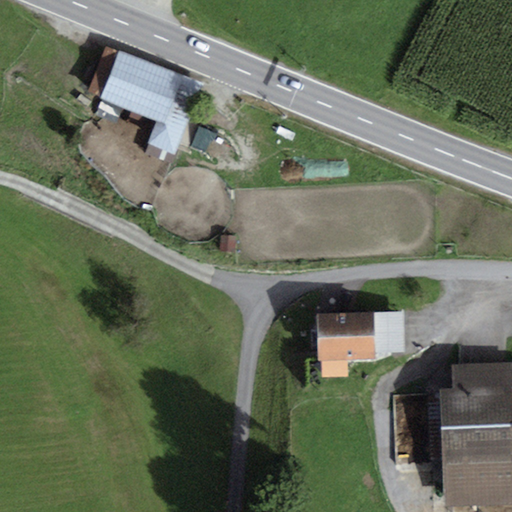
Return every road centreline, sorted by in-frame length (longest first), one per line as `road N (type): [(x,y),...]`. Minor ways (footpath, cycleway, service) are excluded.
road 1 (primary): [(81,0),(511,170)]
road 2 (unclassified): [(267,301),(38,187),(0,177)]
road 3 (unclassified): [(511,266),(324,271),(267,301)]
road 4 (unclassified): [(267,301),(254,343),(233,511)]
